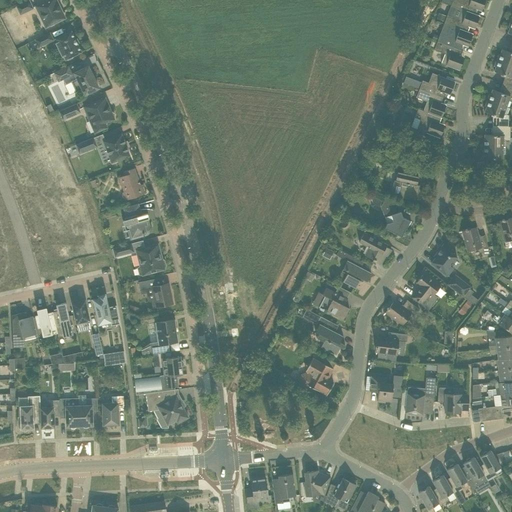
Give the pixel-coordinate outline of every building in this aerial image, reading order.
[(20,14),(33,8),(29,0),(17,7),(20,14)] [(46,27),(55,23),(64,18),(60,9),(59,9),(58,6),(59,5),(56,0),(48,0),(35,6),(46,27)] [(452,0),(451,5),(479,16),(474,14),(477,6),(482,8),(485,0),(465,0),(465,1),(463,0),(452,0)] [(444,23),(473,34),(467,32),(470,24),(476,26),(479,16),(451,5),(462,10),(458,19),(447,15),(444,23)] [(444,23),(455,28),(451,37),(440,33),(437,41),(461,50),(463,42),(469,44),(473,34),(444,23)] [(75,39),(71,31),(55,39),(57,42),(54,44),(61,57),(64,56),(65,60),(67,59),(68,60),(73,58),(72,56),(81,52),(77,44),(78,44),(75,39)] [(50,33),(35,40),(39,47),(53,40),(50,33)] [(461,50),(437,41),(434,50),(445,54),(441,63),(459,70),(463,60),(458,58),(461,50)] [(511,43),(509,52),(502,49),(500,54),(498,54),(496,60),(511,65),(511,43)] [(503,83),(511,86),(511,65),(496,60),(494,66),(495,66),(494,72),(505,76),(503,83)] [(85,94),(89,92),(98,88),(88,66),(74,73),(77,78),(71,81),(76,92),(82,89),(85,94)] [(54,74),(58,81),(71,75),(68,68),(54,74)] [(420,88),(419,89),(443,98),(446,90),(451,92),(455,81),(453,81),(454,79),(447,76),(446,78),(437,75),(432,73),(429,83),(422,80),(420,88)] [(419,88),(421,81),(406,76),(404,83),(419,88)] [(0,101),(9,97),(3,87),(8,84),(4,78),(0,80),(0,101)] [(506,107),(506,106),(509,107),(511,101),(511,86),(503,83),(499,92),(492,89),(490,94),(489,94),(487,100),(506,107)] [(443,98),(419,89),(416,97),(427,102),(423,111),(418,108),(418,109),(441,118),(445,108),(440,106),(443,98)] [(0,114),(7,111),(10,117),(21,111),(18,104),(14,107),(9,97),(0,101),(0,114)] [(111,111),(105,97),(83,107),(95,133),(107,127),(105,123),(114,119),(114,118),(114,117),(115,116),(115,115),(114,114),(114,113),(113,113),(113,112),(112,112),(111,111)] [(492,126),(508,126),(509,115),(507,114),(509,108),(506,107),(487,100),(485,106),(486,107),(484,112),(492,114),(492,126)] [(59,111),(63,120),(80,113),(76,103),(59,111)] [(438,125),(441,118),(418,109),(414,117),(420,119),(416,129),(439,138),(443,127),(438,125)] [(19,123),(2,131),(7,141),(24,133),(19,123)] [(511,147),(511,137),(510,137),(511,126),(508,126),(492,126),(492,135),(484,134),(484,140),(482,140),(482,146),(511,147)] [(7,141),(6,141),(11,152),(12,152),(12,151),(29,143),(24,133),(7,141)] [(103,141),(111,162),(120,159),(130,156),(121,134),(112,138),(103,141)] [(93,137),(76,144),(79,154),(97,147),(93,137)] [(29,143),(12,151),(12,152),(16,161),(33,153),(29,143)] [(511,147),(482,146),(482,153),(484,153),(484,158),(491,158),(491,167),(509,169),(509,159),(511,159),(511,147)] [(33,153),(16,161),(21,171),(38,163),(33,153)] [(38,163),(21,171),(25,181),(43,173),(38,163)] [(405,167),(404,173),(398,172),(396,180),(394,180),(391,193),(399,195),(399,197),(409,199),(409,197),(420,199),(422,190),(419,189),(420,184),(419,184),(419,185),(416,185),(418,177),(421,178),(421,179),(423,171),(405,167)] [(125,200),(137,196),(146,193),(143,184),(140,185),(134,168),(123,172),(124,175),(119,177),(124,192),(122,192),(125,200)] [(34,188),(28,190),(32,200),(51,193),(48,183),(52,182),(50,174),(31,181),(34,188)] [(92,188),(99,185),(97,179),(90,181),(92,188)] [(51,193),(32,200),(36,211),(41,209),(44,216),(62,209),(60,201),(55,203),(51,193)] [(384,227),(401,237),(406,228),(407,229),(411,221),(404,218),(403,218),(401,211),(397,213),(395,208),(398,203),(386,197),(381,207),(386,223),(384,227)] [(152,227),(149,227),(147,219),(149,218),(147,213),(141,215),(138,204),(124,208),(127,217),(124,217),(125,220),(123,220),(124,226),(126,225),(127,227),(129,227),(132,236),(142,233),(143,235),(144,235),(145,235),(147,234),(148,234),(149,233),(150,232),(150,231),(151,230),(151,228),(152,227)] [(55,226),(42,230),(46,242),(66,235),(63,225),(68,223),(66,216),(53,220),(55,226)] [(511,217),(504,220),(504,219),(502,219),(502,220),(499,221),(501,231),(504,241),(505,245),(508,248),(511,246),(511,217)] [(487,245),(485,235),(484,235),(485,237),(479,239),(476,227),(467,230),(467,229),(465,229),(465,230),(462,231),(464,241),(467,251),(481,247),(483,255),(490,253),(487,245)] [(387,236),(375,230),(372,236),(364,232),(359,241),(369,246),(365,255),(373,259),(372,260),(381,264),(385,256),(388,257),(391,250),(386,247),(387,244),(384,243),(387,236)] [(47,244),(45,244),(47,251),(49,251),(49,253),(62,249),(64,255),(76,252),(74,245),(70,246),(66,235),(46,242),(47,244)] [(112,249),(114,255),(114,258),(134,252),(131,243),(112,249)] [(158,244),(136,250),(140,265),(137,268),(139,274),(142,275),(165,269),(164,267),(165,266),(164,260),(162,260),(162,258),(160,253),(158,244)] [(451,250),(443,244),(436,253),(438,254),(431,263),(439,269),(447,276),(453,268),(450,266),(457,257),(450,252),(451,250)] [(331,259),(335,250),(326,247),(323,256),(331,259)] [(339,249),(336,255),(344,259),(343,260),(346,261),(341,271),(346,273),(342,281),(347,284),(356,289),(360,280),(362,281),(363,279),(367,281),(371,273),(362,268),(361,268),(353,263),(355,258),(339,249)] [(434,294),(441,286),(424,273),(416,282),(421,286),(412,297),(420,303),(422,305),(428,310),(438,298),(434,294)] [(474,305),(478,300),(471,294),(473,291),(470,289),(471,287),(455,275),(448,284),(474,305)] [(156,307),(172,304),(168,284),(156,286),(155,279),(145,281),(138,283),(140,291),(152,288),(156,307)] [(322,294),(324,295),(318,307),(320,308),(320,309),(323,311),(324,310),(343,320),(349,308),(344,305),(347,299),(326,287),(322,294)] [(93,311),(95,311),(98,324),(110,322),(111,326),(120,324),(121,326),(122,326),(117,305),(108,307),(106,294),(98,295),(99,298),(91,299),(93,311)] [(500,298),(498,301),(505,307),(506,306),(508,303),(500,298)] [(72,303),(77,325),(90,322),(85,300),(78,301),(78,300),(72,301),(72,303)] [(419,309),(415,306),(407,300),(406,301),(408,302),(404,308),(394,301),(389,308),(388,307),(387,309),(387,310),(385,312),(393,318),(402,325),(410,313),(414,316),(419,309)] [(473,304),(468,300),(458,312),(463,316),(473,304)] [(57,333),(58,337),(73,334),(67,308),(67,309),(66,303),(56,305),(57,311),(53,312),(54,319),(59,317),(61,326),(56,327),(57,333)] [(141,309),(130,304),(128,309),(139,314),(141,309)] [(41,328),(43,337),(57,333),(56,327),(54,319),(53,312),(52,312),(52,314),(48,315),(46,307),(37,309),(38,315),(35,316),(38,328),(41,328)] [(307,309),(302,317),(314,323),(318,315),(307,309)] [(13,347),(24,347),(24,340),(38,337),(33,316),(27,318),(26,312),(12,315),(13,347)] [(511,319),(505,315),(501,320),(495,315),(492,319),(511,333),(511,331),(511,319)] [(334,332),(338,326),(320,316),(318,320),(320,322),(315,331),(318,333),(316,338),(323,342),(320,347),(327,350),(336,355),(340,347),(342,348),(343,348),(344,348),(345,347),(345,346),(345,345),(344,344),(340,342),(343,336),(334,332)] [(175,319),(165,321),(155,322),(158,342),(150,343),(152,354),(171,351),(170,343),(178,342),(175,319)] [(376,346),(375,348),(376,349),(376,352),(378,352),(377,359),(395,362),(396,355),(398,341),(405,342),(407,342),(407,335),(398,333),(388,332),(388,333),(390,333),(390,339),(378,337),(377,346),(376,346)] [(98,333),(91,334),(96,355),(103,354),(98,333)] [(489,345),(489,350),(511,346),(511,340),(511,336),(495,338),(496,344),(489,345)] [(511,346),(489,350),(490,354),(497,353),(498,359),(497,360),(511,357),(511,346)] [(271,364),(275,357),(266,352),(262,359),(271,364)] [(104,358),(105,365),(125,362),(124,354),(104,357),(104,358)] [(160,376),(134,379),(136,394),(146,393),(168,390),(175,389),(174,387),(178,386),(176,375),(182,374),(181,368),(183,366),(184,363),(183,361),(180,360),(180,357),(162,359),(164,375),(160,375),(160,376)] [(499,370),(511,368),(511,357),(497,360),(499,370)] [(302,374),(299,379),(300,385),(314,392),(316,389),(319,391),(327,395),(333,383),(327,379),(333,369),(324,364),(321,362),(320,363),(315,360),(311,368),(308,373),(307,373),(302,374)] [(511,368),(499,370),(500,381),(511,379),(511,368)] [(371,376),(370,391),(371,391),(378,392),(377,401),(385,402),(385,400),(391,401),(392,398),(401,399),(404,376),(393,375),(392,384),(386,383),(386,378),(381,377),(371,376)] [(422,414),(423,403),(433,404),(435,378),(426,377),(425,390),(421,390),(421,394),(407,393),(405,412),(407,412),(408,413),(413,414),(414,413),(422,414)] [(498,383),(500,394),(506,394),(511,392),(511,381),(504,382),(498,383)] [(454,394),(454,387),(439,387),(437,401),(439,402),(441,404),(445,401),(445,412),(460,413),(460,410),(468,410),(469,394),(461,394),(454,394)] [(148,411),(158,410),(166,425),(176,420),(178,423),(188,417),(183,407),(182,407),(179,402),(181,401),(178,395),(175,396),(175,390),(178,389),(175,389),(168,390),(146,393),(148,411)] [(501,405),(502,412),(511,410),(511,392),(506,394),(500,394),(501,405)] [(40,396),(28,396),(28,406),(19,407),(19,425),(19,426),(19,427),(20,428),(20,429),(21,429),(22,430),(23,430),(24,430),(25,430),(26,430),(27,430),(28,429),(29,428),(33,428),(33,421),(41,420),(40,407),(40,396)] [(118,424),(118,414),(118,410),(124,410),(123,396),(112,396),(112,403),(103,404),(103,425),(118,424)] [(80,426),(82,426),(83,426),(83,427),(84,427),(85,427),(86,428),(87,427),(88,427),(89,426),(90,425),(92,425),(92,411),(98,410),(97,398),(86,399),(86,405),(79,406),(80,426)] [(59,400),(60,412),(60,416),(66,415),(67,426),(69,426),(70,427),(71,427),(71,428),(72,428),(73,428),(74,428),(75,428),(75,427),(76,427),(77,426),(80,426),(79,406),(78,399),(71,399),(59,400)] [(50,429),(52,427),(54,427),(54,416),(60,416),(60,412),(59,400),(46,400),(46,407),(40,407),(41,420),(41,428),(44,427),(46,429),(50,429)] [(138,419),(139,428),(145,427),(145,426),(148,426),(146,416),(141,417),(142,418),(138,419)] [(481,469),(483,474),(487,481),(496,475),(494,471),(500,467),(490,450),(487,452),(486,451),(483,453),(483,454),(480,456),(486,466),(481,469)] [(503,452),(496,454),(500,461),(506,459),(503,452)] [(464,476),(467,481),(471,487),(480,482),(477,477),(483,474),(481,469),(474,457),(470,459),(469,457),(466,460),(467,461),(463,463),(469,473),(464,476)] [(447,483),(453,492),(460,504),(466,501),(460,490),(463,489),(460,484),(467,481),(464,476),(457,463),(454,465),(453,464),(449,466),(450,468),(446,469),(452,480),(447,483)] [(327,486),(330,476),(324,474),(318,475),(318,470),(304,472),(305,481),(304,481),(306,496),(321,494),(324,495),(327,486)] [(296,496),(294,484),(293,474),(278,476),(279,478),(272,479),(275,503),(290,501),(289,497),(296,496)] [(435,478),(435,479),(432,481),(438,491),(433,494),(438,503),(440,505),(449,500),(446,495),(453,492),(447,483),(443,475),(439,477),(438,475),(435,478)] [(268,496),(266,477),(251,479),(252,488),(245,489),(247,503),(258,502),(258,497),(268,496)] [(347,502),(352,494),(356,485),(343,478),(338,487),(330,484),(327,493),(324,502),(335,507),(340,499),(347,502)] [(499,490),(495,484),(491,487),(494,493),(499,490)] [(432,507),(438,503),(433,494),(429,486),(425,488),(424,487),(421,489),(422,490),(418,492),(425,504),(424,505),(428,511),(432,511),(435,511),(432,507)] [(356,500),(350,511),(377,511),(380,511),(385,503),(377,499),(378,496),(368,491),(367,494),(362,502),(356,499),(356,500)] [(131,511),(165,511),(164,502),(130,507),(131,511)]
